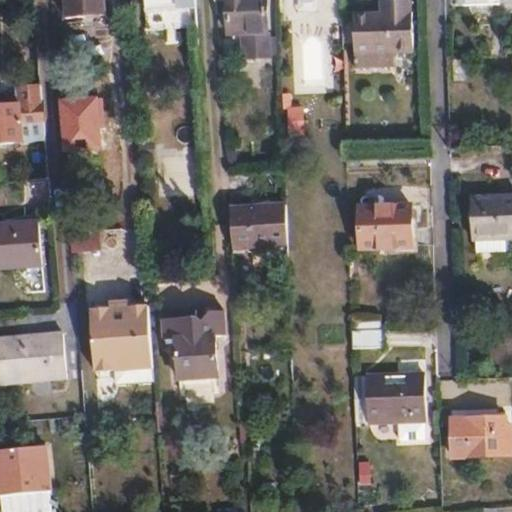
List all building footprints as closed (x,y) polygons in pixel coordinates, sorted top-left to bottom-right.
[(105,16),(103,0),(65,0),(67,20),(105,16)] [(198,29),(195,0),(142,0),(145,33),(198,29)] [(227,0),(228,3),(229,35),(245,34),(245,58),(269,57),(267,0),(227,0)] [(411,1),(391,1),(391,14),(380,14),(353,14),(354,56),(412,54),(411,1)] [(391,14),(391,1),(380,2),(380,14),(391,14)] [(0,144),(46,142),(42,88),(18,90),(18,99),(19,108),(4,108),(4,100),(0,99),(0,144)] [(19,108),(18,99),(4,100),(4,108),(19,108)] [(289,106),(289,131),(305,131),(305,106),(289,106)] [(511,195),(479,197),(479,200),(481,241),(485,241),(485,253),(511,251),(511,195)] [(287,208),(232,210),(235,250),(288,248),(287,208)] [(411,209),(362,210),(363,251),(412,249),(411,209)] [(0,269),(47,266),(44,221),(0,223),(0,269)] [(114,303),(114,309),(114,313),(131,312),(132,309),(131,302),(114,303)] [(156,361),(152,308),(132,309),(131,312),(114,313),(114,309),(94,311),(97,372),(120,371),(119,364),(156,361)] [(216,338),(228,337),(227,310),(212,311),(204,322),(201,319),(199,311),(165,313),(166,341),(178,341),(180,381),(219,377),(216,338)] [(383,331),(352,332),(353,350),(383,349),(383,331)] [(64,335),(0,340),(0,379),(67,374),(64,335)] [(120,371),(157,369),(156,361),(119,364),(120,371)] [(425,378),(354,379),(355,423),(399,422),(400,441),(425,441),(425,421),(427,421),(425,378)] [(452,458),(468,458),(511,457),(511,436),(505,436),(504,419),(467,420),(450,420),(452,458)] [(2,496),(51,491),(48,445),(0,449),(0,480),(1,496),(2,496)] [(51,511),(53,511),(51,491),(2,496),(3,511),(51,511)]
